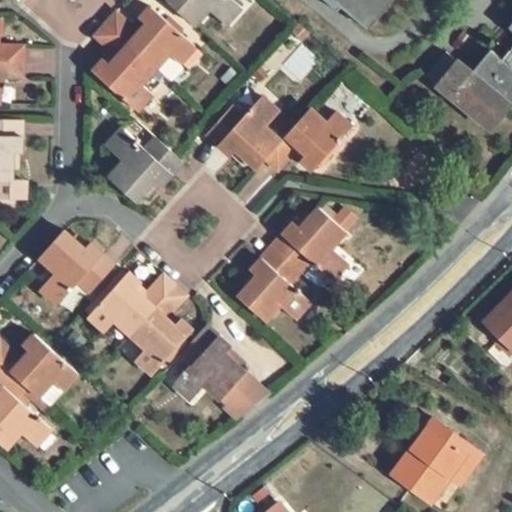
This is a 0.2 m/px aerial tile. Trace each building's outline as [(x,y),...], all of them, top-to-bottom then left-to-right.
[(242,8),(233,0),(169,0),(167,3),(194,26),(208,10),(226,25),(242,8)] [(324,0),(337,11),(341,6),(369,30),(393,0),(324,0)] [(116,12),(106,23),(156,68),(169,55),(180,64),(195,46),(151,7),(140,19),(143,22),(146,25),(139,33),(136,30),(116,12)] [(0,18),(0,60),(24,61),(24,47),(0,46),(0,34),(0,35),(3,35),(3,19),(0,18)] [(143,22),(136,30),(139,33),(146,25),(143,22)] [(106,23),(95,36),(98,39),(112,53),(117,58),(111,65),(106,60),(104,59),(93,72),(137,112),(153,94),(142,85),(156,68),(106,23)] [(294,28),(286,37),(294,44),(302,35),(294,28)] [(491,50),(472,75),(503,100),(511,107),(511,68),(503,61),(491,50)] [(511,50),(503,61),(511,68),(511,50)] [(112,53),(106,60),(111,65),(117,58),(112,53)] [(446,53),(427,77),(484,123),(503,100),(472,75),(446,53)] [(24,61),(0,60),(0,98),(0,88),(0,77),(23,78),(24,61)] [(235,152),(255,172),(264,162),(283,138),(268,125),(282,110),(264,95),(245,116),(240,121),(236,118),(241,112),(233,104),(205,137),(229,160),(235,152)] [(503,100),(484,123),(493,130),(511,107),(503,100)] [(328,121),(312,107),(283,138),(264,162),(278,174),(295,155),(299,151),(305,156),(301,160),(299,163),(311,174),(355,126),(338,110),(328,121)] [(241,112),(236,118),(240,121),(245,116),(241,112)] [(0,208),(18,209),(19,199),(25,199),(25,180),(12,180),(13,154),(22,153),(22,136),(22,119),(0,118),(0,208)] [(122,128),(106,146),(123,162),(108,178),(136,203),(153,183),(161,188),(174,173),(184,162),(183,161),(175,154),(155,137),(149,145),(154,150),(151,154),(145,149),(122,128)] [(149,145),(145,149),(151,154),(154,150),(149,145)] [(299,151),(295,155),(301,160),(305,156),(299,151)] [(295,223),(273,246),(300,270),(306,263),(301,258),(304,255),(310,260),(328,276),(333,280),(350,263),(332,247),(347,231),(320,207),(301,227),(295,223)] [(64,230),(40,257),(56,271),(40,288),(58,305),(65,298),(76,285),(79,281),(84,277),(87,280),(83,285),(91,292),(116,265),(90,242),(85,249),(64,230)] [(257,276),(238,297),(265,322),(279,306),(295,319),(312,301),(289,281),(284,276),(287,272),(292,277),(300,270),(273,246),(251,271),(257,276)] [(304,255),(301,258),(306,263),(310,260),(304,255)] [(142,283),(129,272),(88,316),(106,331),(116,321),(131,334),(176,284),(164,273),(147,292),(143,296),(136,290),(140,286),(142,283)] [(287,272),(284,276),(289,281),(292,277),(287,272)] [(189,295),(176,284),(131,334),(146,348),(136,359),(154,375),(194,330),(181,318),(179,320),(175,324),(167,319),(172,314),(189,295)] [(76,285),(65,298),(74,307),(86,294),(76,285)] [(147,292),(140,286),(136,290),(143,296),(147,292)] [(511,293),(486,321),(511,346),(511,293)] [(179,320),(172,314),(167,319),(175,324),(179,320)] [(206,324),(181,353),(193,364),(174,384),(192,401),(206,385),(222,400),(247,372),(225,353),(232,347),(218,335),(219,335),(206,324)] [(79,374),(35,333),(23,346),(25,348),(30,351),(23,359),(18,355),(0,339),(0,361),(30,389),(39,397),(49,406),(64,391),(79,374)] [(25,348),(18,355),(23,359),(30,351),(25,348)] [(30,389),(0,361),(0,383),(3,386),(0,389),(0,442),(6,448),(21,432),(36,446),(53,428),(30,408),(20,399),(28,390),(30,389)] [(247,372),(222,400),(226,403),(251,375),(247,372)] [(270,392),(251,375),(226,403),(240,415),(270,392)] [(28,390),(20,399),(30,408),(39,400),(28,390)] [(435,418),(431,425),(443,435),(448,428),(435,418)] [(431,425),(392,474),(431,503),(450,477),(460,484),(484,453),(448,428),(443,435),(431,425)] [(264,486),(252,496),(257,502),(269,493),(264,486)] [(287,511),(279,502),(265,511),(287,511)]
